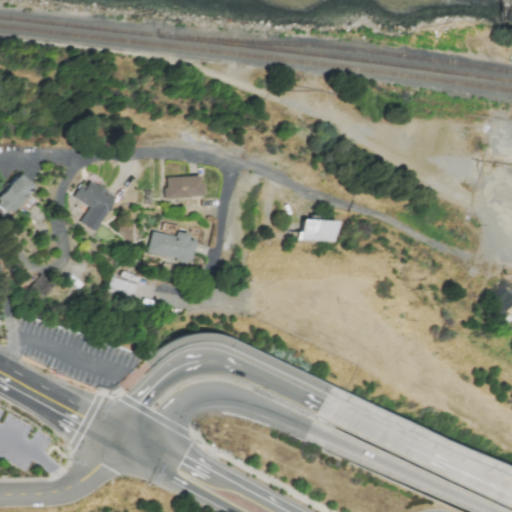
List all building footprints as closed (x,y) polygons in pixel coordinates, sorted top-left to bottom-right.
[(0,207),(7,214),(32,188),(18,175),(0,193),(0,207)] [(199,197),(199,176),(163,177),(164,198),(199,197)] [(73,199),(87,206),(77,223),(93,232),(113,196),(83,180),(73,199)] [(300,232),(297,232),(296,241),(333,242),(334,221),(301,220),(300,232)] [(144,254),(187,263),(191,241),(184,240),(185,235),(172,232),(171,236),(148,232),(144,254)] [(54,285),(38,275),(30,289),(46,298),(54,285)] [(107,294),(132,300),(136,284),(111,278),(107,294)]
